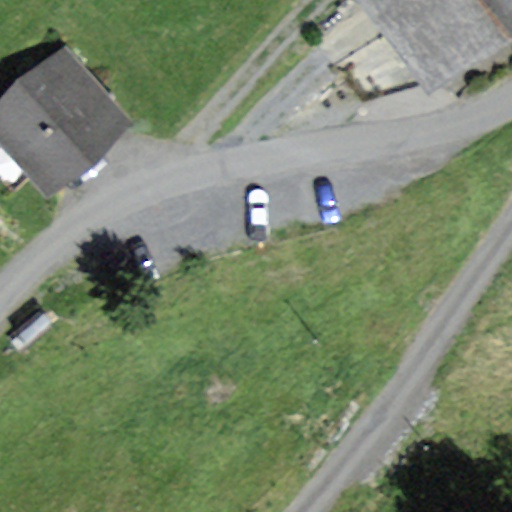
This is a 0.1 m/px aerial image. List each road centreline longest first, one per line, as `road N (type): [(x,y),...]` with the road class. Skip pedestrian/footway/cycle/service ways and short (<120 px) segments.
road 1 (residential): [(511,97),(383,138),(159,184),(104,209),(0,298)]
road 2 (residential): [(511,231),(301,511)]
road 3 (track): [(323,0),(159,184)]
